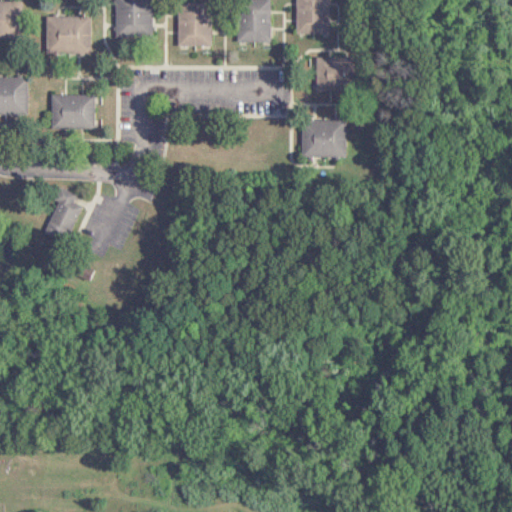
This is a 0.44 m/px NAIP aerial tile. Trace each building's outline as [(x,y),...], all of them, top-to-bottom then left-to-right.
[(0,0),(0,37),(18,38),(17,0),(0,0)] [(110,0),(110,38),(147,38),(147,0),(110,0)] [(266,41),(265,0),(232,0),(233,41),(266,41)] [(324,0),(291,0),(291,33),(325,33),(324,0)] [(173,2),(173,46),(206,46),(206,2),(173,2)] [(85,15),(41,15),(41,53),(85,53),(85,15)] [(311,89),(356,89),(356,57),(311,57),(311,89)] [(23,77),(0,76),(0,114),(22,115),(23,77)] [(90,94),(46,94),(46,128),(90,128),(90,94)] [(296,156),(341,156),(341,119),(296,119),(296,156)] [(37,231),(60,242),(77,206),(68,202),(72,194),(57,187),(37,231)] [(68,272),(82,280),(87,270),(74,262),(68,272)]
